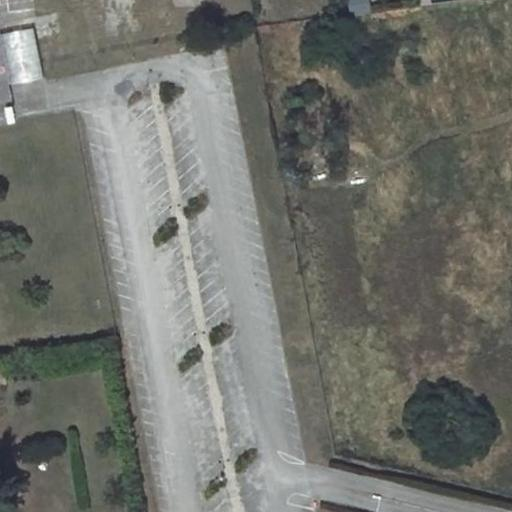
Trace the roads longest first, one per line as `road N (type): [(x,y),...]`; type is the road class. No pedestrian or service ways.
road 1 (unknown): [(186,511),(120,83),(178,69),(202,72),(224,110),(237,162)]
road 2 (unknown): [(237,162),(297,475)]
road 3 (unknown): [(297,475),(470,511)]
road 4 (unknown): [(0,106),(120,83)]
